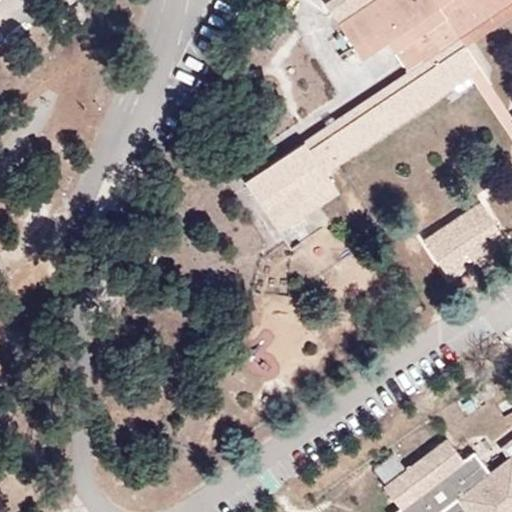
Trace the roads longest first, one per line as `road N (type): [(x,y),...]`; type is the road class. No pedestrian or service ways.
road 1 (residential): [(113,511),(94,497),(75,428),(75,279),(92,196),(161,0)]
road 2 (residential): [(511,294),(200,511)]
